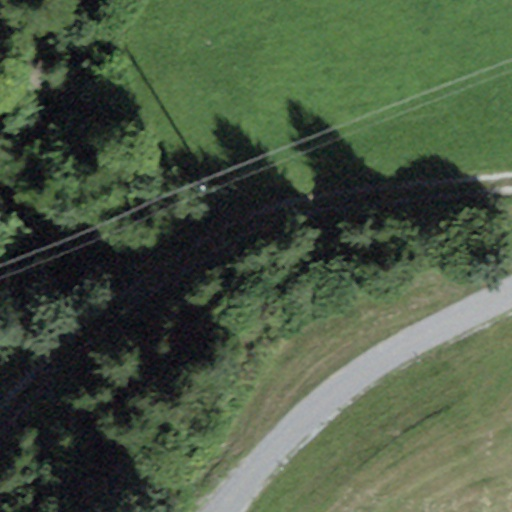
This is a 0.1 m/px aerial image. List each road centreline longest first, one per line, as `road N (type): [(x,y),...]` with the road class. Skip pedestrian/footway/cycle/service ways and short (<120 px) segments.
road 1 (track): [(0,440),(226,233),(364,200),(511,182)]
road 2 (unclassified): [(511,295),(389,357),(330,398),(222,511)]
